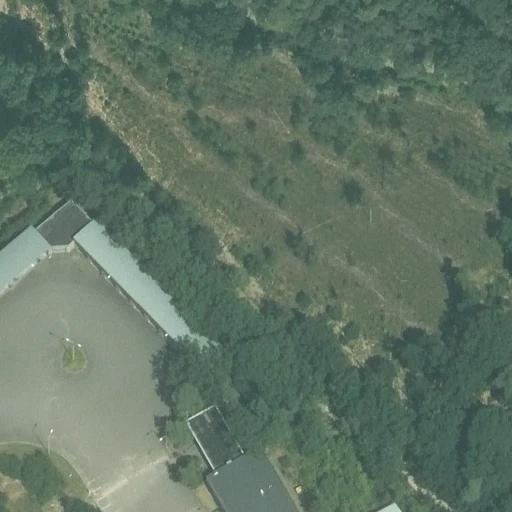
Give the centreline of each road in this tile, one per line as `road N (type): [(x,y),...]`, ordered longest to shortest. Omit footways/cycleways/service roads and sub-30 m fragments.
road 1 (unclassified): [(344,411),(0,68)]
road 2 (unclassified): [(511,95),(198,0)]
road 3 (track): [(344,411),(446,511)]
